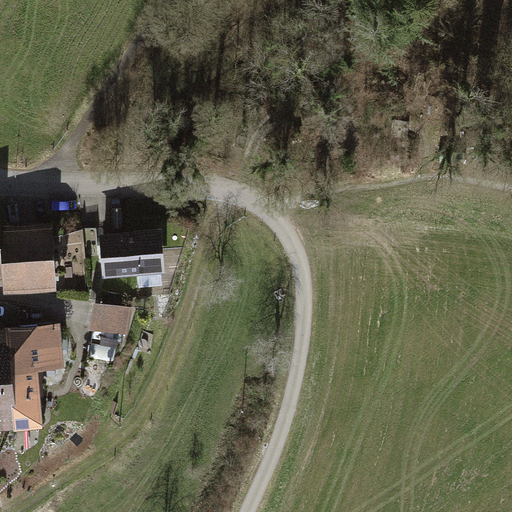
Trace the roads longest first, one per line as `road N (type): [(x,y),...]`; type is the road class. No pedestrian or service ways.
road 1 (unclassified): [(249,511),(302,351),(304,275),(280,224),(225,189),(0,178)]
road 2 (track): [(168,0),(49,182)]
